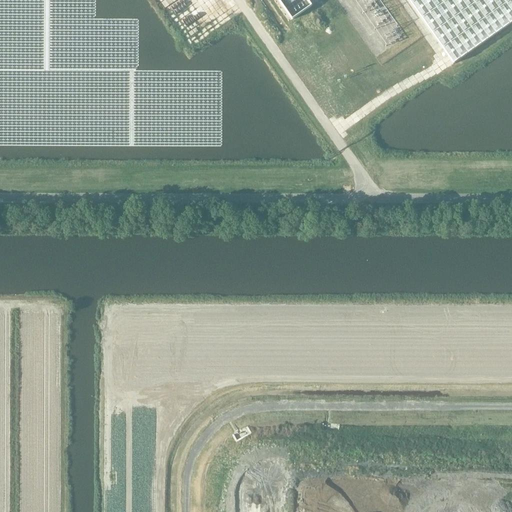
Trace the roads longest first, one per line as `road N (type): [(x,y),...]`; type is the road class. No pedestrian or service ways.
road 1 (unclassified): [(0,197),(511,198)]
road 2 (track): [(511,406),(238,411),(196,450),(186,511)]
